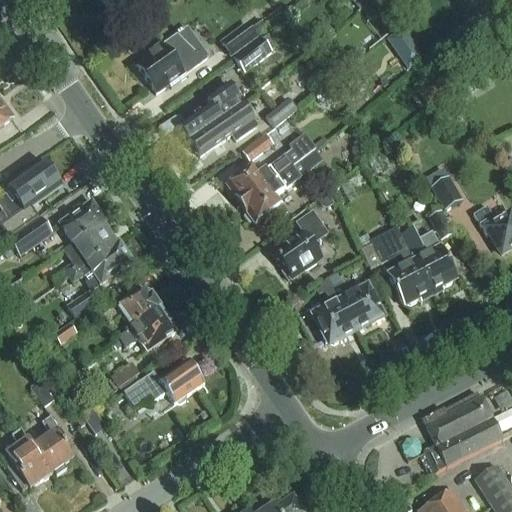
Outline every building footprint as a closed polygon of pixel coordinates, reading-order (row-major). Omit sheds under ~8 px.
[(95,0),(109,15),(124,0),(129,0),(130,0),(129,0),(95,0)] [(380,0),(376,0),(366,8),(374,18),(387,8),(380,0)] [(268,33),(260,21),(249,29),(247,26),(220,46),(231,60),(268,33)] [(149,59),(135,69),(156,97),(168,88),(170,91),(186,80),(184,78),(207,61),(187,32),(164,49),(161,45),(146,56),(149,59)] [(403,33),(388,43),(408,73),(423,62),(403,33)] [(268,35),(234,62),(245,75),(279,48),(268,35)] [(189,144),(245,105),(236,91),(231,84),(207,101),(211,107),(178,129),(189,144)] [(478,91),(474,84),(463,91),(467,98),(478,91)] [(424,98),(422,100),(429,111),(446,98),(438,86),(423,97),(424,98)] [(288,100),(265,118),(273,128),(274,130),(297,111),(288,100)] [(0,130),(12,121),(0,105),(0,130)] [(236,143),(260,126),(258,123),(245,105),(189,144),(199,160),(232,138),(236,143)] [(317,151),(306,136),(291,148),(295,152),(259,179),(253,170),(227,190),(241,208),(317,151)] [(267,136),(243,154),(251,164),(274,146),(267,136)] [(357,148),(353,152),(353,158),(359,160),(363,157),(363,151),(357,148)] [(317,151),(241,208),(255,227),(267,218),(273,226),(287,215),(276,200),(325,161),(317,151)] [(0,229),(8,241),(38,220),(30,209),(59,189),(44,168),(9,193),(23,213),(0,228),(0,229)] [(463,203),(449,179),(430,189),(443,214),(463,203)] [(327,196),(317,203),(321,210),(328,211),(335,207),(327,196)] [(79,208),(66,217),(69,221),(58,228),(61,231),(73,249),(103,229),(106,227),(91,205),(82,212),(79,208)] [(489,237),(501,257),(511,249),(511,219),(510,216),(496,225),(487,209),(474,217),(487,239),(489,237)] [(454,235),(442,213),(429,220),(441,242),(454,235)] [(328,237),(326,234),(322,228),(313,214),(297,226),(303,235),(296,240),(295,244),(274,258),(282,270),(281,274),(287,284),(303,274),(307,273),(322,263),(312,248),(328,237)] [(41,219),(8,242),(20,260),(53,236),(41,219)] [(116,248),(103,229),(73,249),(64,256),(72,267),(62,274),(67,282),(116,248)] [(432,235),(420,241),(414,229),(399,237),(429,294),(456,280),(432,235)] [(396,260),(403,272),(388,280),(403,308),(429,294),(399,237),(397,234),(372,248),(382,267),(396,260)] [(367,238),(357,243),(362,252),(372,248),(367,238)] [(119,246),(116,248),(67,282),(72,288),(91,275),(94,280),(85,286),(91,295),(133,266),(119,246)] [(338,276),(328,281),(332,290),(342,285),(338,276)] [(350,296),(345,287),(334,292),(357,335),(380,323),(383,321),(368,293),(348,304),(345,298),(350,296)] [(2,296),(0,298),(0,316),(3,321),(24,307),(12,290),(2,296)] [(130,331),(159,312),(160,311),(151,298),(149,299),(143,290),(101,318),(108,329),(122,319),(130,331)] [(330,349),(357,335),(334,292),(326,297),(331,306),(334,304),(337,310),(316,321),(330,349)] [(84,299),(64,312),(72,324),(92,310),(85,300),(84,299)] [(147,356),(175,336),(159,312),(130,331),(112,344),(120,354),(138,342),(147,356)] [(71,328),(54,340),(61,350),(78,338),(71,328)] [(174,407),(175,406),(181,407),(186,404),(187,398),(204,387),(190,367),(187,363),(159,382),(154,375),(124,395),(133,410),(149,399),(154,405),(167,396),(174,407)] [(118,391),(139,376),(132,366),(111,381),(118,391)] [(54,403),(42,386),(32,393),(40,405),(44,411),(54,403)] [(446,420),(442,414),(421,425),(435,450),(424,456),(435,477),(446,472),(502,443),(481,402),(446,420)] [(106,431),(91,409),(81,417),(95,438),(106,431)] [(56,479),(67,472),(64,469),(73,463),(64,451),(66,450),(63,446),(68,443),(60,432),(60,433),(51,420),(42,426),(51,439),(33,451),(32,452),(51,478),(54,476),(56,479)] [(28,491),(29,493),(51,478),(32,452),(33,451),(21,433),(12,440),(19,450),(0,462),(0,463),(22,495),(28,491)] [(511,511),(511,480),(506,484),(497,469),(473,484),(491,511),(511,511)] [(465,511),(452,492),(421,511),(465,511)] [(303,511),(294,497),(275,510),(273,508),(267,511),(303,511)]
